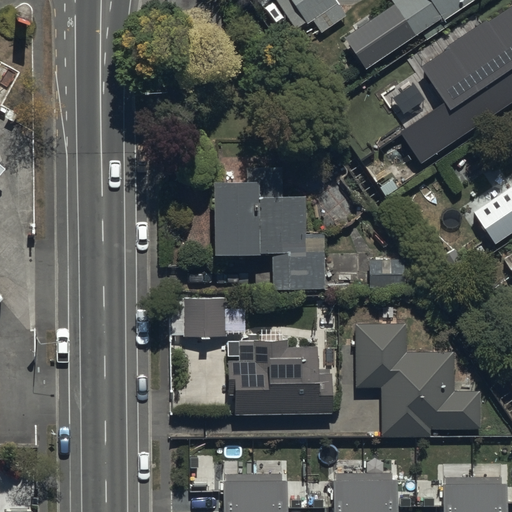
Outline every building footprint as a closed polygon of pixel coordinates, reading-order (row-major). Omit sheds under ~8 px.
[(346,16),(334,0),(275,0),(297,31),(312,21),(320,33),(346,16)] [(450,26),(446,19),(473,0),(391,0),(394,5),(343,40),(364,72),(419,35),(424,43),(450,26)] [(511,4),(421,66),(445,102),(401,132),(422,163),(511,102),(511,4)] [(246,184),(213,184),(214,257),(271,256),(271,291),(325,290),(324,235),(318,235),(318,219),(306,219),(306,196),(283,196),(283,167),(246,167),(246,184)] [(511,186),(473,213),(495,246),(511,234),(511,186)] [(403,285),(402,256),(366,257),(367,286),(403,285)] [(226,337),(226,297),(183,298),(184,337),(226,337)] [(479,430),(478,392),(453,392),(453,351),(406,353),(405,324),(353,325),(355,388),(380,387),(381,437),(431,436),(431,431),(479,430)] [(332,415),(331,373),(317,374),(317,348),(288,348),(288,341),(238,342),(238,361),(227,361),(228,396),(233,396),(233,417),(332,415)] [(417,447),(384,447),(384,469),(417,468),(417,447)] [(287,511),(287,477),(223,478),(223,511),(287,511)] [(398,511),(399,479),(335,479),(334,511),(398,511)] [(507,511),(508,481),(444,481),(443,511),(507,511)]
